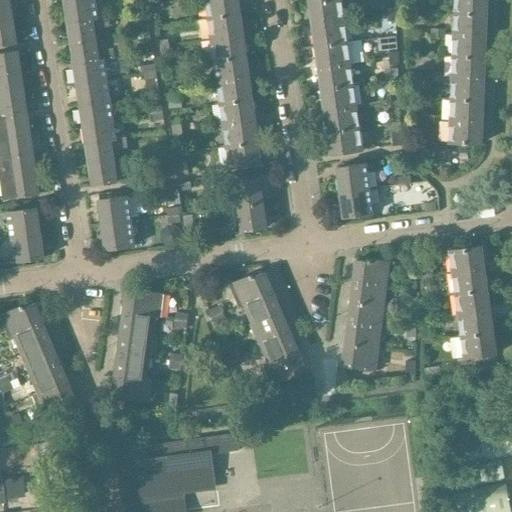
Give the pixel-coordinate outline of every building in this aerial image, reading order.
[(93,0),(81,0),(64,3),(68,23),(97,18),(97,17),(93,0)] [(236,0),(205,0),(208,17),(238,13),(236,0)] [(339,0),(332,0),(309,3),(312,25),(342,20),(339,0)] [(485,0),(454,0),(454,13),(484,14),(485,0)] [(8,2),(0,3),(0,23),(11,22),(8,2)] [(134,11),(146,10),(145,2),(133,4),(134,11)] [(238,13),(208,17),(211,39),(241,34),(238,13)] [(484,14),(454,13),(453,34),(484,35),(484,14)] [(94,39),(92,28),(109,26),(118,25),(116,14),(106,16),(97,17),(97,18),(68,23),(71,43),(94,39)] [(342,20),(312,25),(315,46),(345,42),(342,20)] [(11,22),(0,23),(0,44),(14,43),(11,22)] [(241,34),(211,39),(214,60),(244,56),(241,34)] [(484,35),(453,34),(452,56),(483,57),(484,35)] [(94,39),(71,43),(74,63),(103,59),(103,60),(113,58),(111,48),(95,51),(94,39)] [(126,55),(124,42),(112,43),(114,56),(126,55)] [(345,42),(315,46),(318,67),(348,63),(345,42)] [(0,74),(19,71),(16,50),(0,52),(0,74)] [(244,56),(214,60),(217,82),(247,77),(244,56)] [(483,57),(452,56),(452,77),(482,79),(483,57)] [(103,59),(74,63),(77,83),(106,79),(103,60),(103,59)] [(348,63),(318,67),(321,89),(351,85),(348,63)] [(155,71),(154,64),(142,66),(142,65),(134,66),(135,74),(143,73),(155,71)] [(19,71),(0,74),(0,94),(22,92),(19,71)] [(156,78),(155,71),(143,73),(144,80),(156,78)] [(247,77),(217,82),(220,103),(250,99),(247,77)] [(482,79),(452,77),(451,99),(481,100),(482,79)] [(106,79),(77,83),(80,103),(109,99),(106,79)] [(351,85),(321,89),(324,110),(354,106),(351,85)] [(22,92),(0,94),(0,102),(1,106),(0,106),(0,115),(25,112),(22,92)] [(109,99),(80,103),(83,124),(112,119),(109,99)] [(169,109),(182,107),(181,99),(168,100),(169,109)] [(250,99),(220,103),(223,124),(253,120),(250,99)] [(481,100),(451,99),(450,120),(480,122),(481,100)] [(149,107),(150,114),(162,112),(161,105),(149,107)] [(354,106),(324,110),(327,132),(357,127),(354,106)] [(25,112),(0,115),(0,136),(28,132),(25,112)] [(162,112),(150,114),(151,121),(163,119),(162,112)] [(112,119),(83,124),(86,144),(115,139),(115,138),(112,119)] [(253,120),(223,124),(226,146),(256,141),(253,120)] [(480,122),(450,120),(449,143),(479,144),(480,122)] [(357,127),(327,132),(330,154),(360,150),(357,127)] [(28,132),(0,136),(0,156),(31,152),(28,132)] [(400,132),(391,133),(392,145),(401,145),(400,132)] [(115,139),(86,144),(89,164),(112,160),(110,149),(126,147),(125,137),(115,138),(115,139)] [(256,141),(226,146),(229,168),(259,163),(256,141)] [(156,153),(168,151),(167,144),(155,146),(156,153)] [(31,152),(0,156),(0,177),(34,172),(31,152)] [(112,160),(89,164),(92,185),(131,179),(130,169),(114,172),(112,160)] [(188,174),(186,161),(177,163),(179,175),(188,174)] [(337,167),(340,192),(368,188),(365,163),(337,167)] [(34,172),(0,177),(0,181),(3,198),(37,193),(34,172)] [(397,178),(398,185),(410,183),(409,176),(397,178)] [(235,181),(238,206),(261,203),(257,178),(235,181)] [(189,182),(177,183),(178,190),(190,189),(189,182)] [(410,183),(398,185),(399,192),(411,190),(410,183)] [(368,188),(340,192),(343,217),(372,213),(368,188)] [(98,199),(102,224),(130,220),(127,195),(98,199)] [(434,202),(423,204),(424,213),(435,211),(434,202)] [(261,203),(238,206),(241,230),(235,231),(235,237),(245,236),(244,231),(264,228),(261,203)] [(166,209),(167,216),(179,214),(178,207),(166,209)] [(7,212),(10,237),(39,233),(35,208),(7,212)] [(179,214),(167,216),(168,223),(180,222),(179,214)] [(184,228),(194,227),(192,214),(182,215),(184,228)] [(130,220),(102,224),(105,249),(134,246),(130,220)] [(39,233),(10,237),(14,262),(42,258),(39,233)] [(449,250),(452,272),(482,268),(479,246),(449,250)] [(356,260),(353,281),(384,285),(387,261),(367,259),(367,261),(356,260)] [(482,268),(452,272),(455,293),(485,289),(482,268)] [(238,307),(243,305),(243,304),(271,292),(263,272),(252,277),(251,275),(228,284),(238,307)] [(384,285),(353,281),(350,302),(381,306),(384,285)] [(485,289),(455,293),(458,315),(488,311),(485,289)] [(126,291),(123,312),(154,316),(154,317),(159,318),(162,294),(138,290),(137,292),(126,291)] [(271,292),(243,304),(243,305),(251,324),(279,311),(271,292)] [(381,306),(350,302),(348,323),(379,327),(381,306)] [(0,318),(8,338),(13,335),(41,323),(33,303),(22,307),(22,305),(0,314),(0,318)] [(208,311),(211,317),(222,313),(220,306),(208,311)] [(279,311),(251,324),(259,343),(288,331),(279,311)] [(488,311),(458,315),(461,336),(491,332),(488,311)] [(154,316),(123,312),(120,333),(151,337),(154,317),(154,316)] [(175,312),(175,319),(187,321),(187,314),(175,312)] [(222,313),(211,317),(214,324),(225,319),(222,313)] [(187,321),(175,319),(174,326),(186,328),(187,321)] [(13,335),(21,354),(50,342),(41,323),(13,335)] [(379,327),(348,323),(345,344),(376,348),(379,327)] [(430,340),(431,329),(422,329),(422,340),(430,340)] [(288,331),(259,343),(267,362),(296,350),(288,331)] [(491,332),(461,336),(464,357),(457,358),(458,364),(467,363),(468,372),(496,369),(491,332)] [(151,337),(120,333),(118,354),(148,358),(151,337)] [(50,342),(21,354),(29,374),(58,362),(50,342)] [(376,348),(345,344),(342,365),(360,367),(360,369),(373,370),(376,348)] [(225,349),(227,356),(238,351),(236,345),(225,349)] [(267,362),(262,364),(271,385),(289,378),(288,377),(304,370),(296,350),(267,362)] [(238,351),(227,356),(230,363),(241,358),(238,351)] [(182,355),(170,353),(169,360),(181,362),(182,355)] [(148,358),(118,354),(115,375),(146,379),(146,378),(148,358)] [(181,362),(169,360),(168,368),(180,369),(181,362)] [(405,374),(414,374),(414,361),(405,361),(405,374)] [(58,362),(29,374),(37,393),(66,381),(58,362)] [(424,369),(425,377),(440,375),(439,367),(424,369)] [(0,377),(0,385),(10,381),(7,375),(0,377)] [(146,379),(115,375),(112,396),(129,399),(129,400),(148,402),(151,379),(146,378),(146,379)] [(10,381),(0,385),(0,389),(1,393),(12,388),(10,381)] [(37,393),(32,395),(41,416),(58,409),(58,408),(74,401),(66,381),(37,393)] [(247,383),(240,386),(245,397),(251,394),(247,383)] [(175,406),(177,394),(169,393),(168,405),(175,406)] [(25,430),(18,413),(11,416),(18,433),(25,430)] [(511,424),(456,433),(461,465),(511,456),(511,424)] [(117,467),(122,511),(185,511),(182,490),(214,486),(210,454),(238,450),(236,433),(109,450),(112,468),(117,467)] [(445,491),(505,480),(501,459),(441,471),(445,491)] [(511,511),(505,482),(445,493),(448,511),(511,511)] [(50,494),(53,507),(67,503),(65,491),(50,494)] [(217,491),(193,492),(194,506),(218,505),(217,491)] [(69,511),(67,503),(53,507),(51,507),(52,511),(69,511)]
